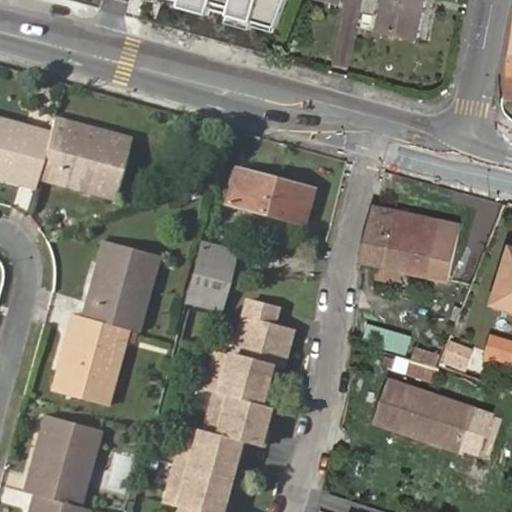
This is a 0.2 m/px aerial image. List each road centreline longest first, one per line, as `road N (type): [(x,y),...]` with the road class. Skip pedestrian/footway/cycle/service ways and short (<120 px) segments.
road 1 (residential): [(294,511),(329,387),(343,257),(376,128)]
road 2 (tertiary): [(0,30),(376,128)]
road 3 (residential): [(0,385),(30,270),(9,234)]
road 4 (residential): [(492,0),(456,153)]
